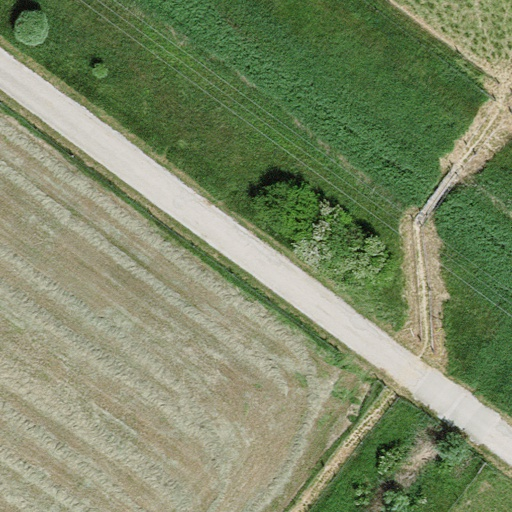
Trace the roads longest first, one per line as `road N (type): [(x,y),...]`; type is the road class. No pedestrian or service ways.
road 1 (track): [(511,448),(0,68)]
road 2 (track): [(511,153),(298,0)]
